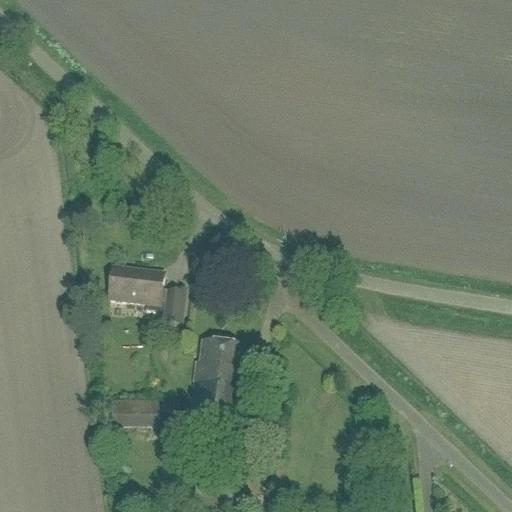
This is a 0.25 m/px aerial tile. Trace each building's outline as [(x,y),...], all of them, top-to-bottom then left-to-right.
[(168,298),(163,298),(165,279),(114,273),(110,305),(148,310),(147,316),(165,318),(164,328),(181,330),(185,298),(168,296),(168,298)] [(244,381),(247,352),(204,347),(201,368),(197,367),(191,420),(241,427),(247,381),(244,381)] [(114,430),(162,430),(162,416),(177,415),(177,403),(113,404),(114,430)] [(281,413),(268,411),(266,427),(279,429),(281,413)] [(279,461),(281,448),(262,445),(260,457),(279,461)]
